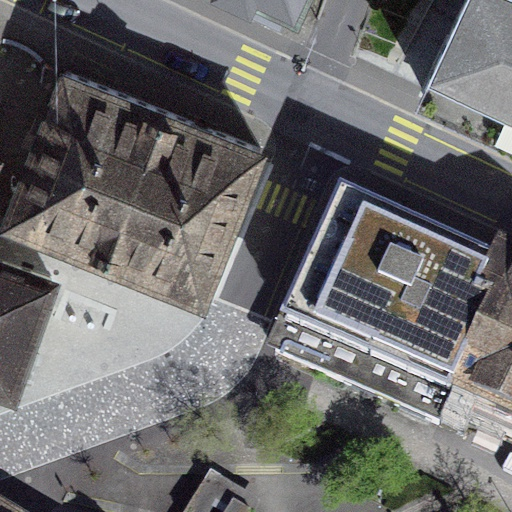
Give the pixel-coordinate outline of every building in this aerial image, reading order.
[(265,0),(299,15),(305,0),(265,0)] [(511,0),(454,0),(415,83),(511,129),(511,0)] [(65,67),(7,216),(204,293),(262,144),(65,67)] [(493,251),(339,184),(267,346),(436,423),(445,405),(489,300),(476,293),(493,251)] [(511,242),(499,236),(493,251),(476,293),(489,300),(445,405),(511,436),(511,242)] [(0,384),(14,391),(60,268),(0,247),(0,384)] [(256,511),(262,502),(211,470),(187,506),(190,508),(187,511),(256,511)] [(22,511),(0,498),(0,511),(22,511)]
